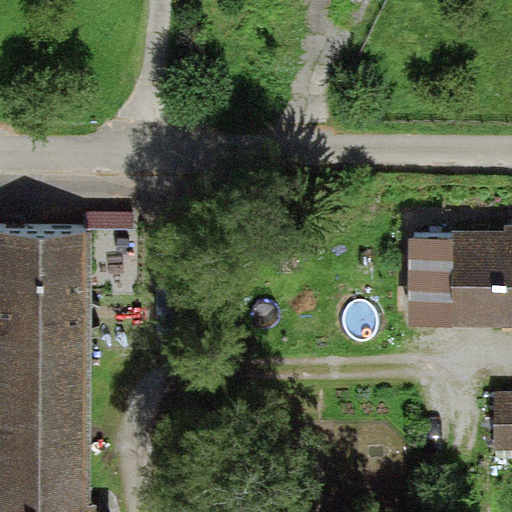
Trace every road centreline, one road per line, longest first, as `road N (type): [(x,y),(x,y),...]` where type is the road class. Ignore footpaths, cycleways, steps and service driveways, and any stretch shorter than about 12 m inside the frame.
road 1 (residential): [(511,159),(0,155)]
road 2 (unknown): [(153,160),(156,511)]
